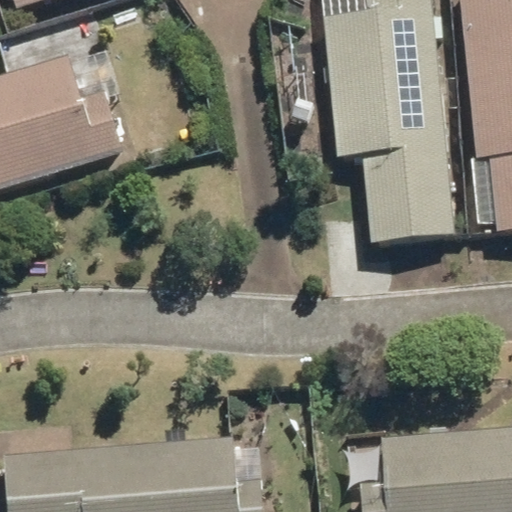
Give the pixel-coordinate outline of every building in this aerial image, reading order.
[(15,0),(20,16),(71,0),(15,0)] [(368,0),(371,21),(326,25),(341,166),(366,163),(375,251),(460,242),(434,0),(368,0)] [(511,0),(456,0),(480,231),(499,229),(501,241),(511,240),(511,0)] [(73,62),(0,84),(0,199),(126,162),(106,98),(86,104),(73,62)] [(511,511),(511,435),(384,446),(388,491),(363,493),(364,511),(511,511)] [(236,445),(7,464),(11,511),(265,511),(264,487),(240,489),(236,445)]
